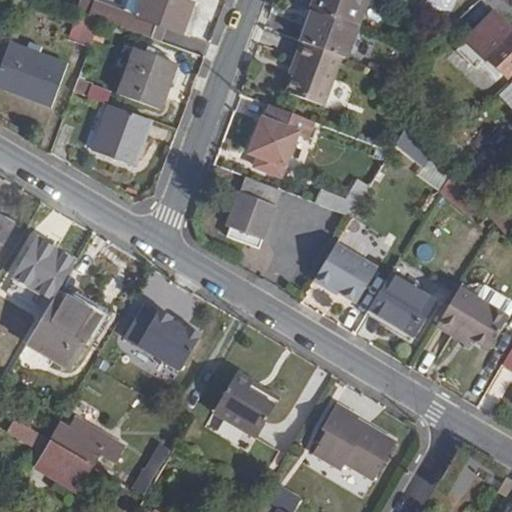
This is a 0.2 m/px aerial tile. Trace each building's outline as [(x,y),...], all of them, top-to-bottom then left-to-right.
[(158,26),(166,29),(181,35),(193,3),(184,0),(143,0),(137,16),(95,1),(90,15),(101,19),(153,38),(158,26)] [(367,0),(318,0),(315,9),(358,25),(367,0)] [(346,55),(358,25),(315,9),(314,8),(302,38),(343,54),(346,55)] [(511,70),(511,26),(495,9),(448,53),(468,73),(489,54),(509,74),(511,70)] [(70,39),(90,47),(101,19),(90,15),(80,12),(70,39)] [(423,50),(448,28),(417,17),(407,43),(423,50)] [(153,38),(161,41),(166,29),(158,26),(153,38)] [(333,69),(339,53),(295,36),(290,51),(287,50),(274,84),(283,88),(280,97),(306,107),(322,65),(333,69)] [(28,52),(10,44),(0,73),(0,86),(53,106),(68,66),(42,57),(44,50),(31,45),(28,52)] [(178,63),(138,47),(121,93),(161,108),(178,63)] [(91,83),(87,96),(105,102),(110,89),(91,83)] [(305,116),(270,103),(252,152),(285,165),(305,116)] [(136,164),(152,118),(113,104),(96,150),(136,164)] [(391,145),(437,183),(449,168),(404,130),(391,145)] [(462,215),(477,201),(459,180),(452,173),(440,191),(462,215)] [(285,190),(250,177),(231,225),(235,239),(251,245),(255,238),(264,241),(285,190)] [(353,217),(364,199),(354,195),(343,213),(353,217)] [(498,224),(509,236),(511,233),(511,218),(494,198),(483,207),(498,224)] [(0,248),(12,228),(0,220),(0,248)] [(255,238),(251,245),(261,249),(264,241),(255,238)] [(51,300),(72,263),(37,242),(14,278),(51,300)] [(340,293),(357,304),(378,268),(337,244),(315,281),(328,289),(329,287),(340,293)] [(434,303),(390,275),(370,308),(414,335),(434,303)] [(478,299),(460,288),(437,325),(453,335),(456,330),(467,337),(488,350),(508,318),(511,311),(511,302),(485,286),(478,299)] [(329,287),(328,289),(338,296),(340,293),(329,287)] [(74,300),(59,291),(28,342),(71,368),(107,309),(79,292),(74,300)] [(182,369),(200,327),(138,301),(120,343),(182,369)] [(464,342),(467,337),(456,330),(453,335),(464,342)] [(511,350),(503,365),(511,369),(511,350)] [(30,367),(20,373),(33,393),(43,387),(30,367)] [(266,441),(284,409),(248,388),(253,380),(238,371),(214,411),(266,441)] [(248,388),(284,409),(289,401),(253,380),(248,388)] [(360,418),(337,404),(320,432),(325,435),(313,454),(341,471),(344,466),(372,483),(395,444),(357,422),(360,418)] [(0,408),(0,424),(37,446),(44,435),(0,408)] [(69,429),(60,425),(53,438),(94,461),(99,453),(115,464),(125,448),(75,419),(69,429)] [(92,463),(49,438),(44,435),(37,446),(42,449),(34,463),(77,489),(92,463)] [(173,448),(164,443),(138,487),(146,492),(173,448)] [(500,485),(489,478),(486,483),(497,490),(500,485)] [(511,486),(511,482),(505,478),(497,491),(506,497),(511,486)]
